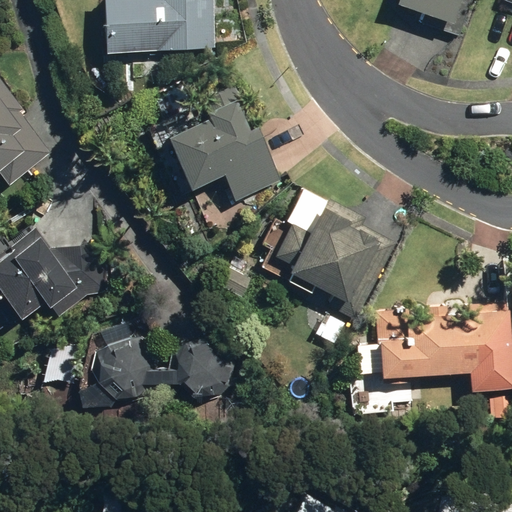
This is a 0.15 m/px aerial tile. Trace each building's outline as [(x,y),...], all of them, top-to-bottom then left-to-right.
[(113,0),(114,44),(221,43),(220,0),(113,0)] [(426,0),(431,2),(424,19),(461,34),(475,0),(426,0)] [(0,164),(2,162),(15,178),(54,148),(21,105),(26,102),(0,67),(0,164)] [(232,166),(241,194),(284,175),(266,119),(260,122),(240,78),(207,93),(215,111),(178,128),(201,179),(232,166)] [(331,303),(358,317),(400,239),(366,220),(369,212),(333,193),(316,227),(299,218),(281,251),(298,259),(297,262),(303,265),(297,277),(316,287),(322,277),(339,287),(331,303)] [(0,250),(0,298),(15,320),(55,292),(59,298),(108,294),(104,240),(60,242),(49,227),(46,229),(41,222),(0,250)] [(226,277),(246,291),(258,274),(238,260),(226,277)] [(389,338),(391,370),(484,363),(482,344),(511,342),(511,323),(510,298),(380,306),(381,338),(389,338)] [(319,329),(337,340),(348,320),(330,309),(319,329)] [(98,367),(126,400),(147,393),(155,381),(183,381),(200,400),(230,391),(237,358),(220,333),(191,337),(176,344),(176,350),(157,350),(157,346),(144,334),(137,332),(116,337),(99,349),(98,367)] [(44,335),(40,377),(75,380),(79,339),(44,335)] [(360,511),(313,486),(298,511),(360,511)]
